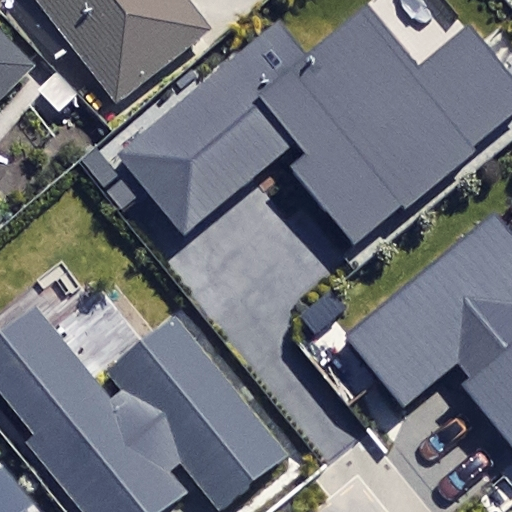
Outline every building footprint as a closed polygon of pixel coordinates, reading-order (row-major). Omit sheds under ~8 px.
[(33,0),(117,105),(208,34),(181,0),(33,0)] [(289,167),(353,245),(402,206),(404,209),(477,150),(473,146),(511,114),(511,74),(472,25),(418,68),(367,6),(307,55),(280,22),(117,153),(183,235),(296,144),(304,155),(289,167)] [(0,104),(32,74),(0,40),(0,104)] [(459,385),(511,448),(511,236),(494,214),(344,338),(403,408),(457,364),(469,378),(459,385)] [(27,442),(83,511),(163,511),(189,492),(171,470),(181,461),(219,508),(284,457),(173,318),(106,371),(121,391),(108,401),(33,308),(0,334),(0,393),(34,436),(27,442)] [(0,511),(24,511),(34,505),(2,464),(0,465),(0,511)]
